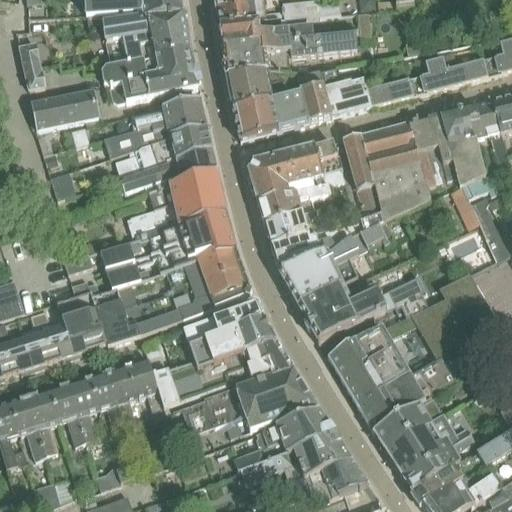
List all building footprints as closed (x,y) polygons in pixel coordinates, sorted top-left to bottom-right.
[(85,0),(85,22),(142,17),(144,24),(145,29),(183,22),(178,0),(85,0)] [(251,0),(232,0),(217,2),(215,2),(219,33),(221,33),(279,27),(300,25),(339,20),(337,4),(283,11),(283,18),(264,20),(261,1),(252,2),(251,0)] [(394,0),(395,5),(395,14),(395,17),(413,16),(411,0),(394,0)] [(0,5),(0,13),(9,14),(10,6),(0,5)] [(378,15),(395,14),(395,5),(378,6),(378,15)] [(111,73),(191,59),(183,22),(145,29),(144,24),(103,30),(106,47),(111,73)] [(221,33),(224,55),(312,44),(311,33),(301,34),(300,25),(279,27),(221,33)] [(224,55),(227,84),(270,78),(290,80),(288,68),(356,61),(354,39),(312,44),(224,55)] [(427,45),(415,47),(418,59),(429,57),(427,45)] [(503,63),(484,68),(488,84),(511,77),(511,48),(500,51),(503,63)] [(19,53),(24,74),(40,71),(35,50),(19,53)] [(126,108),(198,93),(191,59),(111,73),(106,74),(106,75),(101,79),(103,89),(111,93),(114,105),(120,109),(126,108)] [(414,103),(450,93),(446,78),(445,78),(442,66),(424,70),(428,82),(410,87),(414,103)] [(446,78),(450,93),(488,84),(484,68),(446,78)] [(44,93),(40,71),(24,74),(29,96),(44,93)] [(270,78),(227,84),(233,115),(277,104),(319,93),(316,81),(298,86),(290,85),(290,80),(270,78)] [(323,92),(332,124),(371,114),(367,98),(364,87),(325,97),(324,92),(323,92)] [(410,87),(367,98),(371,114),(414,103),(410,87)] [(241,148),(250,145),(332,124),(323,92),(319,93),(277,104),(233,115),(241,148)] [(91,99),(31,109),(37,137),(96,126),(91,99)] [(511,101),(491,107),(507,171),(511,169),(503,138),(511,135),(511,101)] [(134,136),(203,120),(200,105),(130,121),(134,136)] [(507,171),(491,107),(472,112),(476,129),(467,131),(471,146),(474,145),(484,182),(466,191),(472,204),(489,196),(492,201),(497,199),(488,180),(479,144),(491,141),(500,175),(507,171)] [(484,182),(474,145),(471,146),(467,131),(476,129),(472,112),(439,121),(455,183),(458,194),(461,192),(466,191),(484,182)] [(203,120),(134,136),(126,138),(105,144),(111,164),(169,145),(173,145),(173,144),(207,136),(203,120)] [(455,183),(439,121),(423,125),(439,187),(455,183)] [(439,187),(423,125),(343,146),(362,215),(380,210),(384,225),(432,202),(420,156),(427,155),(435,188),(439,187)] [(85,133),(71,136),(75,152),(89,148),(85,133)] [(212,158),(207,136),(173,144),(173,145),(169,145),(129,158),(130,163),(116,168),(122,186),(159,175),(212,158)] [(252,188),(258,208),(332,189),(343,186),(333,148),(255,168),(255,169),(249,178),(252,188)] [(122,187),(119,187),(122,197),(125,197),(126,200),(147,194),(148,199),(181,189),(217,178),(212,158),(159,175),(122,186),(122,187)] [(154,216),(130,224),(136,242),(147,238),(178,228),(179,233),(227,218),(217,178),(181,189),(148,199),(154,216)] [(332,189),(258,208),(265,230),(314,216),(311,206),(331,200),(329,196),(334,194),(332,189)] [(468,207),(461,192),(458,194),(452,197),(467,230),(476,226),(468,207)] [(492,214),(511,205),(511,201),(510,197),(488,207),(492,214)] [(494,266),(506,261),(489,221),(483,212),(487,210),(485,207),(482,201),(468,207),(476,226),(494,266)] [(265,230),(271,252),(309,241),(305,230),(333,223),(337,222),(355,218),(351,206),(314,216),(265,230)] [(61,218),(64,226),(72,224),(70,215),(61,218)] [(178,228),(147,238),(154,260),(159,258),(160,263),(155,264),(161,281),(167,279),(236,256),(227,218),(190,230),(179,233),(178,228)] [(381,225),(360,236),(369,253),(383,246),(386,250),(392,246),(381,225)] [(318,239),(309,241),(271,252),(275,266),(318,248),(334,244),(332,240),(320,243),(318,239)] [(334,244),(318,248),(275,266),(279,278),(356,242),(355,239),(335,248),(334,244)] [(280,280),(298,312),(360,283),(350,263),(363,257),(356,242),(279,278),(280,280)] [(137,248),(129,250),(132,261),(140,258),(137,248)] [(128,249),(100,258),(105,275),(134,266),(132,261),(129,250),(128,249)] [(236,257),(236,256),(167,279),(174,300),(175,304),(191,299),(190,295),(226,282),(227,283),(244,277),(236,257)] [(89,261),(81,263),(85,274),(93,272),(89,261)] [(81,263),(73,266),(76,277),(85,274),(81,263)] [(73,266),(65,268),(68,280),(76,277),(73,266)] [(135,271),(107,280),(112,296),(120,294),(124,293),(141,288),(140,286),(137,276),(135,271)] [(145,274),(137,276),(140,286),(148,283),(145,274)] [(174,300),(148,309),(156,337),(183,328),(210,317),(247,303),(251,296),(244,277),(227,283),(226,282),(190,295),(191,299),(175,304),(174,300)] [(366,342),(327,361),(357,411),(408,382),(386,346),(419,331),(422,336),(439,364),(460,352),(499,329),(470,280),(439,295),(445,305),(414,320),(414,321),(413,320),(380,335),(366,342)] [(367,299),(360,283),(298,312),(306,326),(320,350),(394,316),(394,318),(400,316),(404,324),(413,320),(414,321),(414,320),(429,313),(422,300),(426,298),(418,281),(385,297),(383,292),(367,299)] [(8,288),(0,290),(0,326),(25,318),(15,286),(8,288)] [(87,286),(79,289),(83,300),(90,297),(88,291),(87,286)] [(96,288),(88,291),(90,297),(92,303),(100,300),(96,288)] [(79,289),(72,291),(75,302),(76,302),(83,300),(79,289)] [(124,293),(120,294),(112,296),(100,300),(92,303),(107,350),(108,353),(140,343),(156,337),(148,309),(131,314),(124,293)] [(75,302),(57,308),(62,325),(74,363),(86,359),(86,357),(107,350),(92,303),(90,297),(83,300),(76,302),(75,302)] [(183,336),(189,353),(264,327),(259,315),(251,311),(183,336)] [(46,316),(38,319),(53,367),(61,364),(62,367),(74,363),(62,325),(50,329),(46,316)] [(24,344),(23,344),(33,376),(46,372),(45,369),(53,367),(38,319),(30,321),(34,333),(36,340),(24,344)] [(275,348),(264,327),(189,353),(192,359),(194,368),(173,375),(167,377),(153,382),(160,406),(174,397),(190,386),(204,381),(244,365),(242,361),(275,348)] [(4,329),(0,330),(0,342),(1,345),(8,342),(4,329)] [(33,376),(23,344),(2,351),(12,380),(20,377),(20,380),(33,376)] [(162,361),(156,346),(143,350),(148,366),(162,361)] [(160,406),(162,415),(196,404),(230,392),(232,392),(228,381),(284,361),(275,348),(242,361),(244,365),(204,381),(190,386),(174,397),(160,406)] [(2,351),(0,351),(0,386),(4,385),(4,382),(12,380),(2,351)] [(408,382),(357,411),(373,436),(432,403),(475,379),(460,352),(439,364),(408,382)] [(192,359),(170,367),(173,375),(194,368),(192,359)] [(167,377),(162,361),(148,366),(153,382),(167,377)] [(230,392),(232,398),(294,378),(284,361),(228,381),(232,392),(230,392)] [(148,366),(107,379),(124,436),(134,432),(127,407),(146,402),(153,426),(164,423),(162,415),(160,406),(153,382),(148,366)] [(316,413),(294,378),(232,398),(204,409),(213,433),(236,425),(237,428),(247,424),(251,436),(316,413)] [(113,440),(124,436),(107,379),(88,384),(98,417),(105,415),(113,440)] [(88,384),(67,391),(84,450),(95,446),(88,420),(98,417),(88,384)] [(67,391),(49,397),(59,430),(66,427),(74,453),(84,450),(67,391)] [(47,433),(59,430),(49,397),(27,403),(45,464),(55,460),(47,433)] [(27,403),(9,409),(19,442),(26,440),(34,467),(45,464),(27,403)] [(442,421),(432,403),(373,436),(386,455),(442,421)] [(9,409),(0,411),(0,455),(2,462),(7,476),(27,470),(23,455),(13,458),(9,445),(19,442),(9,409)] [(235,463),(239,477),(241,476),(335,441),(319,417),(258,438),(259,440),(256,444),(258,450),(262,451),(262,454),(235,463)] [(442,421),(386,455),(408,488),(412,499),(459,469),(454,460),(475,447),(465,432),(453,439),(442,421)] [(485,471),(511,454),(511,436),(477,458),(485,471)] [(290,490),(352,468),(335,441),(241,476),(246,491),(285,477),(290,490)] [(130,466),(112,472),(117,490),(136,483),(130,466)] [(369,493),(352,468),(290,490),(259,501),(263,511),(275,507),(277,511),(309,500),(317,501),(323,499),(330,507),(369,493)] [(459,469),(412,499),(413,500),(413,499),(422,511),(473,511),(488,502),(494,511),(499,508),(500,510),(511,502),(511,485),(504,490),(496,479),(470,495),(463,485),(468,482),(459,469)] [(381,511),(369,493),(330,507),(315,511),(381,511)] [(38,510),(38,511),(58,511),(61,511),(57,500),(37,508),(38,510)] [(130,511),(127,502),(100,511),(130,511)] [(492,511),(511,511),(511,502),(500,510),(499,508),(494,511),(492,511)]
